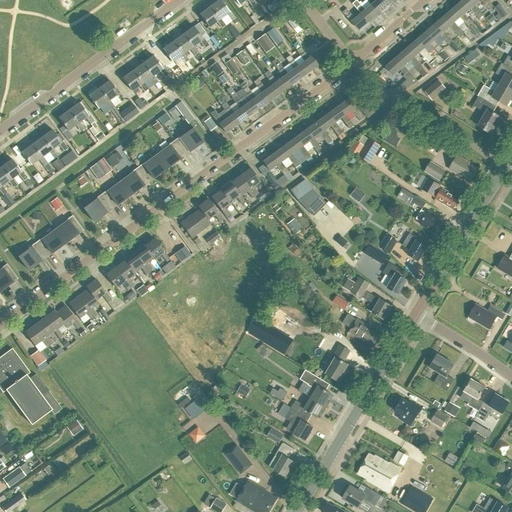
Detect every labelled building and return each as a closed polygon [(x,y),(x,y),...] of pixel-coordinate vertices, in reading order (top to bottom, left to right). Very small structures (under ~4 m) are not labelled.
[(229,12),(219,0),(218,0),(209,7),(219,20),(220,19),(225,26),(232,21),(235,24),(238,22),(235,18),(230,11),(229,12)] [(357,0),(352,4),(361,14),(362,13),(369,22),(379,13),(372,5),(371,5),(366,0),(361,5),(357,0)] [(366,0),(371,5),(372,5),(379,13),(390,4),(385,0),(366,0)] [(483,15),(475,5),(474,6),(468,0),(463,0),(456,6),(464,15),(465,14),(470,9),(479,19),(483,15)] [(468,0),(474,6),(475,5),(480,0),(489,11),(493,7),(487,0),(468,0)] [(495,8),(499,14),(496,16),(499,21),(507,15),(500,4),(495,8)] [(473,24),(465,14),(464,15),(456,6),(446,15),(453,23),(454,22),(460,18),(469,28),(473,24)] [(225,26),(220,19),(219,20),(209,7),(199,14),(209,27),(217,22),(221,28),(225,26)] [(347,9),(342,12),(351,23),(352,23),(359,31),(369,22),(362,13),(361,14),(356,19),(347,9)] [(494,21),(496,19),(492,14),(486,18),(491,24),(494,21)] [(253,15),(250,17),(255,25),(259,22),(253,15)] [(463,33),(454,22),(453,23),(446,15),(436,24),(443,32),(444,31),(450,26),(459,37),(463,33)] [(287,22),(293,30),(298,26),(292,18),(287,22)] [(436,24),(426,32),(433,41),(434,40),(440,35),(449,45),(453,41),(444,31),(443,32),(436,24)] [(469,28),(475,36),(480,32),(474,24),(469,28)] [(192,47),(194,46),(200,42),(205,48),(209,45),(203,38),(202,39),(193,27),(183,34),(192,47)] [(235,38),(240,35),(236,30),(232,34),(235,38)] [(426,32),(416,41),(423,49),(424,49),(429,54),(435,49),(439,54),(443,50),(434,40),(433,41),(426,32)] [(184,54),(190,49),(195,56),(199,53),(194,46),(192,47),(183,34),(173,41),(182,55),(184,54)] [(209,38),(216,47),(222,43),(215,34),(209,38)] [(274,47),(264,34),(256,40),(265,53),(274,47)] [(466,47),(467,46),(471,43),(467,37),(462,41),(466,47)] [(174,61),(180,57),(184,63),(188,60),(184,54),(182,55),(173,41),(162,49),(172,62),(174,61)] [(416,41),(406,50),(413,58),(414,57),(420,52),(428,63),(433,59),(429,54),(424,49),(423,49),(416,41)] [(453,41),(449,45),(455,53),(460,49),(453,41)] [(256,53),(250,44),(245,47),(252,56),(256,53)] [(301,47),(296,51),(304,62),(305,61),(311,70),(322,62),(316,53),(309,58),(301,47)] [(207,60),(215,54),(210,48),(202,53),(207,60)] [(406,50),(396,58),(403,67),(404,66),(409,71),(414,67),(424,78),(428,74),(423,68),(414,57),(413,58),(406,50)] [(443,50),(439,54),(445,61),(449,57),(443,50)] [(249,62),(241,51),(236,55),(243,66),(249,62)] [(252,56),(255,61),(261,57),(258,52),(256,53),(252,56)] [(222,57),(224,62),(231,59),(228,54),(222,57)] [(465,58),(470,64),(475,60),(471,54),(465,58)] [(290,55),(285,59),(293,69),(294,69),(301,78),(311,70),(305,61),(304,62),(298,66),(290,55)] [(153,76),(159,71),(164,78),(168,75),(164,68),(162,69),(152,56),(142,64),(152,77),(153,76)] [(511,69),(511,58),(508,56),(503,64),(511,69)] [(396,58),(386,67),(393,76),(400,70),(405,76),(412,85),(413,86),(418,82),(409,71),(404,66),(403,67),(396,58)] [(239,70),(231,59),(224,64),(232,75),(239,70)] [(275,60),(271,62),(283,77),(284,77),(290,86),(301,78),(294,69),(293,69),(287,74),(279,63),(278,64),(275,60)] [(217,61),(210,66),(216,75),(223,71),(217,61)] [(440,67),(435,61),(431,65),(436,70),(440,67)] [(143,83),(150,78),(154,85),(155,84),(158,82),(153,76),(152,77),(142,64),(132,71),(142,84),(143,83)] [(503,79),(499,86),(511,93),(511,76),(511,74),(511,69),(502,64),(496,74),(503,79)] [(463,75),(467,68),(462,65),(459,70),(458,71),(463,75)] [(132,91),(139,86),(144,92),(148,89),(143,83),(142,84),(132,71),(122,78),(132,91)] [(268,71),(264,75),(272,85),(273,85),(279,94),(290,86),(284,77),(283,77),(277,82),(268,71)] [(223,84),(229,80),(224,73),(218,78),(223,84)] [(258,79),(253,82),(261,93),(262,93),(268,102),(279,94),(273,85),(272,85),(266,90),(258,79)] [(200,88),(204,84),(201,80),(196,83),(200,88)] [(439,80),(425,91),(432,100),(446,89),(439,80)] [(124,99),(119,92),(118,93),(109,81),(99,88),(108,101),(109,100),(116,95),(121,102),(124,99)] [(158,82),(155,84),(160,90),(153,95),(156,99),(165,92),(162,88),(158,82)] [(507,106),(511,97),(511,93),(499,86),(495,92),(484,85),(478,96),(479,97),(492,105),(496,99),(507,106)] [(247,87),(242,90),(251,101),(258,110),(268,102),(262,93),(261,93),(255,98),(247,87)] [(99,88),(89,96),(98,108),(99,107),(104,114),(109,111),(120,124),(125,121),(114,107),(109,100),(108,101),(99,88)] [(236,95),(231,98),(235,103),(240,109),(241,109),(247,117),(258,110),(251,101),(242,90),(242,89),(235,94),(236,95)] [(135,101),(140,108),(146,103),(140,96),(135,101)] [(489,110),(492,105),(479,97),(473,105),(486,113),(478,126),(490,133),(500,117),(489,110)] [(348,98),(338,106),(344,115),(345,114),(351,110),(359,121),(364,117),(355,106),(348,98)] [(366,100),(358,106),(367,118),(375,112),(366,100)] [(181,102),(168,111),(173,118),(180,113),(188,124),(194,119),(181,102)] [(225,102),(221,106),(224,110),(229,117),(230,116),(237,125),(247,117),(241,109),(240,109),(235,103),(229,107),(225,102)] [(94,122),(89,115),(88,116),(78,103),(68,111),(78,123),(79,122),(85,118),(90,124),(94,122)] [(133,103),(120,113),(127,122),(140,111),(133,103)] [(338,106),(327,114),(333,122),(334,122),(340,118),(348,129),(353,125),(345,114),(344,115),(338,106)] [(215,111),(210,114),(218,125),(219,125),(226,133),(237,125),(230,116),(229,117),(224,110),(218,115),(215,111)] [(84,129),(79,122),(78,123),(68,111),(58,118),(68,131),(76,125),(80,132),(84,129)] [(167,112),(158,117),(162,124),(171,119),(167,112)] [(327,114),(316,122),(322,130),(323,130),(324,130),(330,126),(338,136),(340,140),(345,137),(342,133),(334,122),(333,122),(327,114)] [(204,122),(210,131),(216,127),(210,118),(204,122)] [(316,122),(305,130),(311,138),(312,137),(313,138),(319,134),(327,144),(332,141),(324,130),(323,130),(322,130),(316,122)] [(156,132),(161,129),(157,123),(152,126),(156,132)] [(94,136),(101,132),(97,126),(94,129),(92,127),(89,129),(94,136)] [(396,136),(398,132),(389,127),(381,140),(390,145),(396,136)] [(179,136),(173,140),(184,155),(202,141),(192,128),(180,137),(179,136)] [(51,150),(52,149),(59,144),(63,151),(67,148),(62,141),(61,142),(52,130),(42,137),(51,150)] [(305,130),(295,138),(301,146),(308,141),(316,152),(320,149),(321,149),(313,138),(312,137),(311,138),(305,130)] [(98,142),(105,137),(101,132),(94,136),(98,142)] [(362,135),(357,144),(353,142),(348,150),(355,155),(368,163),(379,146),(367,138),(362,135)] [(43,156),(48,152),(53,158),(57,156),(52,149),(51,150),(42,137),(31,145),(41,157),(43,156)] [(295,138),(284,146),(290,154),(291,153),(291,154),(297,149),(306,160),(310,157),(301,146),(295,138)] [(184,155),(173,140),(168,145),(168,146),(156,155),(166,168),(184,155)] [(31,165),(32,164),(38,159),(43,166),(48,163),(43,156),(41,157),(31,145),(21,152),(31,165)] [(284,146),(273,153),(279,162),(280,161),(281,162),(287,158),(291,164),(295,168),(298,173),(302,169),(299,165),(291,154),(291,153),(290,154),(284,146)] [(70,161),(76,157),(71,151),(66,155),(70,161)] [(273,153),(262,162),(269,171),(276,165),(284,176),(283,177),(287,181),(292,177),(289,173),(281,162),(280,161),(279,162),(273,153)] [(111,165),(116,161),(111,155),(106,159),(111,165)] [(166,168),(156,155),(144,164),(143,163),(137,167),(148,182),(166,168)] [(457,171),(471,180),(477,170),(468,164),(469,163),(457,156),(449,169),(456,173),(457,171)] [(12,179),(18,174),(23,181),(27,178),(22,171),(21,172),(11,160),(1,167),(11,180),(12,179)] [(57,172),(64,167),(59,161),(53,166),(57,172)] [(446,171),(431,161),(424,172),(440,181),(446,171)] [(96,164),(90,169),(95,176),(102,171),(96,164)] [(2,186),(8,182),(13,189),(17,186),(12,179),(11,180),(1,167),(0,167),(0,186),(0,187),(2,186)] [(148,182),(137,167),(132,171),(132,172),(120,182),(130,195),(148,182)] [(249,168),(240,176),(255,196),(258,194),(253,187),(259,182),(249,168)] [(277,180),(271,172),(265,176),(271,184),(277,180)] [(251,199),(255,196),(240,176),(230,183),(240,196),(246,192),(251,199)] [(81,187),(87,183),(82,177),(77,181),(81,187)] [(304,178),(290,191),(314,215),(327,202),(304,178)] [(422,189),(436,198),(435,199),(452,209),(454,207),(457,207),(459,203),(458,200),(458,199),(449,194),(449,193),(443,189),(443,188),(428,179),(422,189)] [(130,195),(120,182),(108,191),(107,190),(101,194),(112,209),(130,195)] [(240,196),(230,183),(229,182),(219,189),(220,190),(229,202),(230,202),(235,198),(240,205),(244,202),(240,196)] [(358,202),(365,194),(357,187),(350,194),(358,202)] [(261,201),(270,194),(266,188),(256,195),(261,201)] [(402,189),(397,197),(413,207),(415,204),(423,209),(426,203),(402,189)] [(231,203),(230,202),(229,202),(220,190),(211,197),(226,218),(229,215),(224,208),(231,203)] [(16,203),(22,198),(17,191),(11,196),(16,203)] [(112,209),(101,194),(96,198),(96,199),(84,209),(94,222),(112,209)] [(56,211),(62,206),(57,198),(50,203),(56,211)] [(197,207),(199,209),(208,220),(214,216),(219,223),(223,220),(208,199),(197,207)] [(275,212),(282,207),(279,203),(272,208),(275,212)] [(211,224),(208,220),(199,209),(180,224),(196,245),(200,242),(195,235),(211,224)] [(422,222),(420,224),(435,234),(442,222),(434,217),(435,215),(428,211),(427,213),(422,210),(416,219),(422,222)] [(40,221),(41,213),(33,212),(32,220),(40,221)] [(351,221),(355,216),(351,212),(347,217),(351,221)] [(67,221),(55,230),(65,243),(83,230),(72,216),(66,220),(67,221)] [(357,226),(361,221),(355,216),(351,221),(357,226)] [(287,224),(286,224),(294,235),(302,229),(294,219),(292,220),(287,224)] [(65,243),(55,230),(42,239),(41,238),(36,242),(46,257),(65,243)] [(209,245),(220,237),(216,232),(205,240),(209,245)] [(387,233),(378,247),(389,254),(398,240),(387,233)] [(411,250),(408,255),(419,261),(427,247),(417,241),(418,239),(409,234),(402,245),(411,250)] [(311,247),(318,242),(313,235),(306,240),(311,247)] [(344,249),(349,242),(341,235),(336,242),(344,249)] [(166,262),(169,259),(154,239),(144,246),(144,247),(153,259),(154,260),(160,255),(166,262)] [(46,257),(36,242),(30,247),(31,248),(18,257),(28,270),(46,257)] [(146,263),(153,259),(144,247),(144,246),(144,245),(134,252),(149,273),(152,271),(146,263)] [(369,245),(364,253),(382,264),(387,256),(369,245)] [(184,247),(175,254),(180,262),(190,255),(184,247)] [(146,276),(149,273),(134,252),(124,259),(125,261),(134,273),(140,268),(146,276)] [(511,256),(511,259),(505,256),(498,268),(511,276),(511,256)] [(135,274),(134,273),(125,261),(115,268),(131,288),(134,286),(128,279),(135,274)] [(162,266),(166,273),(176,267),(173,261),(162,266)] [(398,295),(407,281),(396,274),(399,269),(389,263),(383,273),(392,279),(387,288),(398,295)] [(2,269),(0,270),(0,291),(17,278),(7,264),(1,268),(2,269)] [(127,291),(131,288),(115,268),(105,275),(115,289),(122,284),(127,291)] [(161,277),(161,276),(158,272),(152,276),(156,281),(161,277)] [(362,297),(370,302),(376,306),(372,313),(384,320),(392,306),(380,299),(380,300),(365,291),(370,283),(359,277),(356,283),(349,279),(343,288),(361,298),(362,297)] [(85,287),(87,290),(96,300),(102,296),(107,303),(111,301),(108,297),(95,280),(85,287)] [(145,288),(149,292),(154,289),(150,284),(145,288)] [(137,293),(141,297),(147,292),(144,287),(137,293)] [(87,290),(78,297),(93,318),(97,315),(92,310),(99,305),(87,290)] [(348,293),(342,290),(340,294),(346,297),(345,298),(351,302),(353,299),(347,295),(348,293)] [(349,303),(337,296),(333,303),(345,310),(349,303)] [(90,320),(93,318),(78,297),(68,304),(79,320),(86,315),(90,320)] [(469,317),(468,318),(468,320),(473,322),(474,322),(475,321),(489,329),(497,317),(501,320),(505,315),(500,312),(490,306),(487,311),(476,304),(469,317)] [(66,306),(56,313),(64,324),(67,328),(73,324),(77,329),(81,326),(66,306)] [(109,319),(102,309),(99,312),(106,321),(109,319)] [(58,329),(64,324),(56,313),(55,310),(44,318),(54,332),(60,339),(63,336),(58,329)] [(351,329),(349,333),(362,340),(363,339),(373,345),(379,334),(369,328),(370,327),(357,319),(357,320),(348,314),(343,323),(351,329)] [(48,336),(54,332),(44,318),(35,325),(50,346),(53,344),(48,336)] [(47,348),(50,346),(35,325),(25,332),(35,346),(41,341),(47,348)] [(274,349),(286,355),(294,339),(282,333),(274,349)] [(263,358),(269,353),(263,345),(257,350),(263,358)] [(344,362),(350,351),(340,345),(333,357),(336,358),(327,374),(339,381),(349,364),(344,362)] [(29,373),(12,349),(0,357),(0,388),(3,392),(5,390),(31,425),(51,410),(54,414),(61,409),(44,386),(35,374),(29,379),(26,375),(29,373)] [(59,357),(65,353),(61,349),(55,353),(59,357)] [(46,360),(38,350),(30,356),(37,366),(46,360)] [(447,376),(454,365),(438,355),(430,368),(439,373),(433,383),(447,391),(454,380),(447,376)] [(330,384),(306,370),(300,379),(312,386),(307,395),(312,398),(327,407),(330,402),(328,401),(333,394),(326,390),(330,384)] [(479,399),(485,388),(471,379),(464,391),(460,399),(469,404),(468,405),(478,411),(484,402),(479,399)] [(246,397),(251,390),(242,385),(237,392),(246,397)] [(489,405),(484,402),(478,411),(475,416),(485,422),(490,412),(491,415),(497,419),(500,419),(509,402),(508,400),(505,398),(503,398),(496,394),(489,405)] [(202,397),(195,402),(190,396),(181,403),(194,420),(209,407),(202,397)] [(293,404),(293,403),(280,396),(278,400),(292,408),(309,418),(312,414),(318,418),(322,411),(324,413),(327,407),(312,398),(306,407),(296,401),(294,404),(293,404)] [(411,426),(422,409),(408,400),(407,402),(402,398),(394,410),(401,415),(399,418),(411,426)] [(450,402),(445,411),(452,415),(457,406),(450,402)] [(309,418),(292,408),(285,418),(291,421),(286,429),(294,433),(294,434),(306,441),(307,439),(308,440),(311,435),(310,434),(314,428),(306,423),(309,418)] [(442,427),(448,416),(438,410),(431,421),(442,427)] [(175,419),(165,426),(177,442),(180,446),(190,439),(187,435),(181,425),(180,426),(175,419)] [(76,420),(67,427),(73,436),(83,429),(76,420)] [(215,422),(204,428),(206,431),(217,426),(215,422)] [(9,435),(12,433),(7,427),(4,429),(9,435)] [(204,436),(198,428),(190,434),(196,442),(204,436)] [(267,436),(279,444),(284,436),(272,429),(267,436)] [(473,439),(483,445),(485,440),(475,434),(473,439)] [(493,449),(504,456),(510,446),(499,439),(493,449)] [(0,449),(5,456),(13,449),(8,442),(0,448),(0,449)] [(283,442),(269,466),(286,476),(294,462),(289,459),(295,450),(283,442)] [(237,444),(225,454),(233,464),(245,455),(237,444)] [(405,465),(410,456),(400,450),(395,459),(405,465)] [(185,464),(192,459),(188,453),(180,458),(181,459),(184,463),(185,464)] [(388,492),(401,469),(390,463),(389,464),(375,456),(374,457),(369,454),(358,474),(363,477),(363,479),(364,479),(388,492)] [(61,472),(67,467),(59,455),(52,460),(61,472)] [(19,467),(2,479),(9,488),(25,476),(25,475),(31,471),(25,463),(19,467)] [(53,476),(57,473),(51,464),(46,467),(51,473),(53,476)] [(498,476),(499,485),(506,484),(504,475),(498,476)] [(267,511),(269,511),(277,500),(267,494),(268,492),(249,481),(237,501),(255,511),(264,511),(265,511),(267,511)] [(358,491),(350,486),(343,499),(358,508),(363,499),(381,510),(387,500),(361,485),(358,491)] [(401,504),(415,511),(426,511),(434,499),(412,486),(401,504)] [(2,507),(5,511),(9,511),(26,500),(21,493),(2,507)] [(222,511),(227,505),(217,498),(211,508),(217,511),(222,511)] [(506,511),(509,509),(498,502),(491,498),(484,509),(480,506),(477,505),(472,511),(506,511)] [(155,511),(163,506),(158,500),(151,505),(155,511)]
